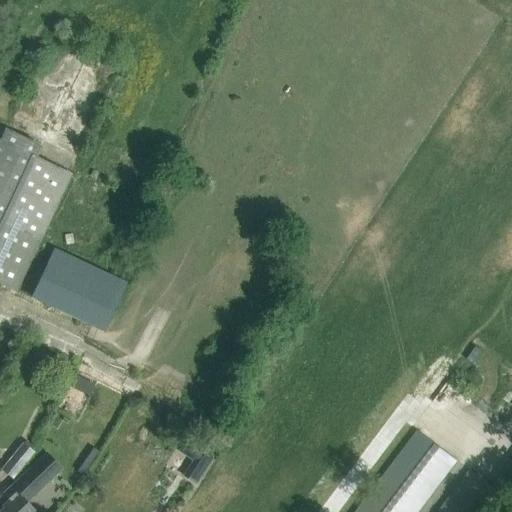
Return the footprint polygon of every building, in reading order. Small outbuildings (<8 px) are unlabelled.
[(40,146),(5,129),(0,139),(0,281),(15,288),(70,174),(35,157),(40,146)] [(105,330),(127,280),(54,247),(31,297),(104,330),(105,330)] [(68,385),(76,389),(81,377),(73,374),(68,385)] [(355,511),(417,511),(456,461),(429,441),(438,429),(425,419),(417,431),(355,511)] [(61,466),(48,452),(37,463),(34,461),(11,483),(28,500),(51,478),(49,476),(61,466)] [(500,511),(508,502),(469,472),(437,511),(500,511)] [(31,511),(16,495),(3,506),(0,509),(0,511),(31,511)]
